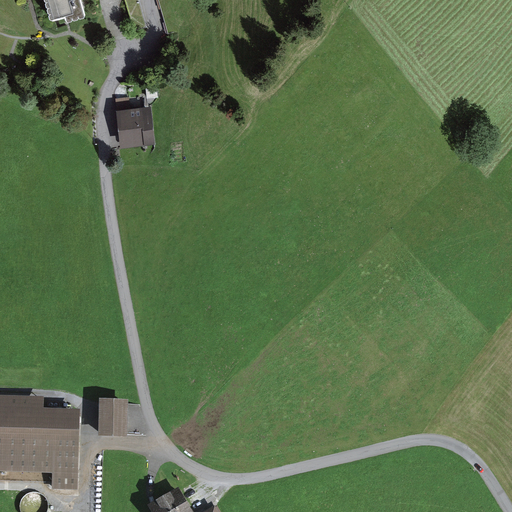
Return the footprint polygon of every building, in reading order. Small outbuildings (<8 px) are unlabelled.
[(51,0),(57,22),(92,13),(88,0),(51,0)] [(134,95),(119,96),(124,145),(159,142),(156,103),(135,105),(134,95)] [(55,488),(81,488),(83,409),(49,408),(49,392),(0,390),(0,468),(55,470),(55,488)] [(131,399),(105,398),(104,435),(131,435),(131,399)] [(191,511),(178,488),(151,504),(155,511),(191,511)] [(39,490),(33,490),(28,492),(24,495),(21,500),(20,506),(21,511),(49,511),(51,508),(51,502),(50,497),(48,495),(44,491),(39,490)]
